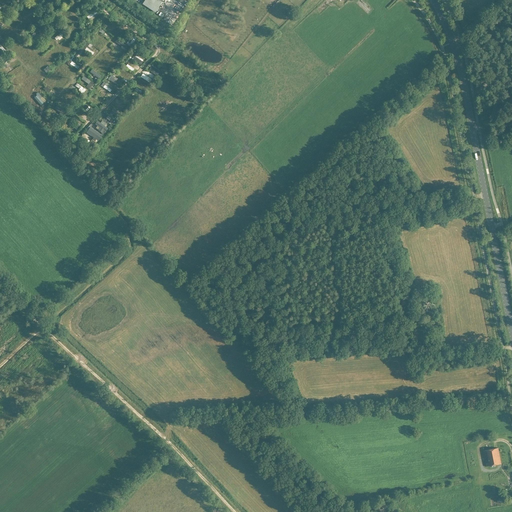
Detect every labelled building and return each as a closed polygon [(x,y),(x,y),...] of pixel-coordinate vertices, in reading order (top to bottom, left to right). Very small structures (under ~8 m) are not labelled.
[(154,14),(161,4),(155,0),(145,0),(142,6),(154,14)] [(60,11),(64,7),(61,3),(56,7),(60,11)] [(98,10),(89,16),(92,19),(100,12),(98,10)] [(116,34),(119,31),(110,25),(108,28),(116,34)] [(102,31),(100,33),(106,39),(108,36),(102,31)] [(66,32),(58,37),(61,43),(69,38),(66,32)] [(133,37),(128,42),(133,46),(137,41),(133,37)] [(120,38),(118,41),(130,50),(132,46),(120,38)] [(97,50),(94,47),(96,46),(91,41),(85,47),(94,56),(102,49),(100,47),(97,50)] [(82,57),(87,50),(84,47),(79,54),(82,57)] [(136,58),(143,62),(146,59),(139,54),(136,58)] [(107,70),(110,68),(102,60),(99,63),(107,70)] [(152,68),(161,76),(165,71),(155,64),(152,68)] [(39,78),(54,68),(52,65),(47,68),(46,67),(36,73),(39,78)] [(93,73),(104,78),(105,74),(95,69),(93,73)] [(155,82),(156,78),(145,73),(143,77),(155,82)] [(111,79),(119,83),(122,78),(114,74),(111,79)] [(34,75),(26,83),(30,89),(39,81),(34,75)] [(88,75),(85,78),(92,85),(95,81),(88,75)] [(104,92),(107,88),(113,91),(116,87),(106,80),(100,89),(104,92)] [(42,90),(38,93),(39,95),(38,96),(44,105),(49,102),(42,90)] [(92,129),(90,132),(102,141),(106,136),(97,128),(99,125),(95,121),(90,127),(92,129)] [(494,449),(483,451),(485,462),(486,467),(490,466),(502,464),(499,448),(494,449)]
